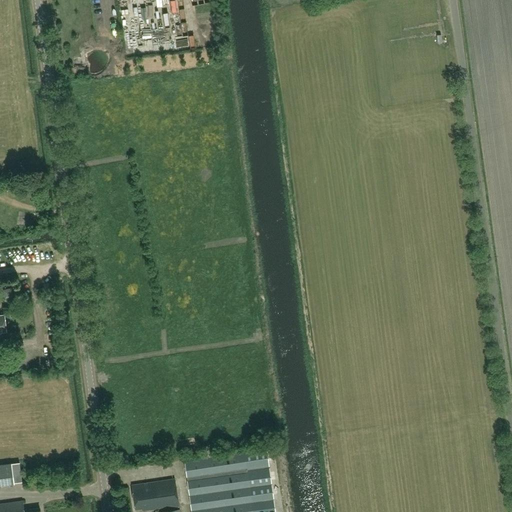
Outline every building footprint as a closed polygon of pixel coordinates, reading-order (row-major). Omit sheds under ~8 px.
[(401,37),(405,63),(423,61),(419,35),(401,37)] [(210,457),(210,456),(184,460),(191,511),(274,511),(266,449),(210,457)] [(0,485),(14,483),(12,463),(0,464),(0,485)] [(175,479),(131,485),(135,509),(142,508),(142,511),(179,506),(175,479)] [(0,503),(0,511),(40,511),(40,508),(24,510),(23,501),(0,503)]
